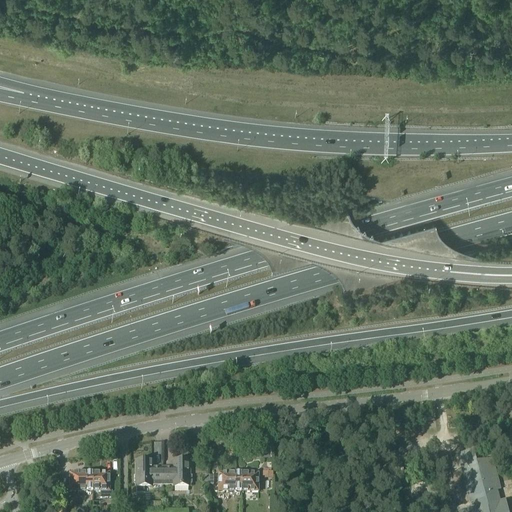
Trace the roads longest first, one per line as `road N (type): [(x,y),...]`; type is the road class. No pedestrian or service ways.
road 1 (motorway): [(511,187),(0,343)]
road 2 (motorway): [(0,378),(511,223)]
road 3 (motorway): [(0,404),(140,373),(511,314)]
road 4 (tertiary): [(0,463),(162,424),(511,383)]
road 5 (primary): [(511,146),(257,141),(22,100)]
road 6 (primary): [(0,152),(248,226)]
road 7 (motorway): [(248,226),(453,269)]
